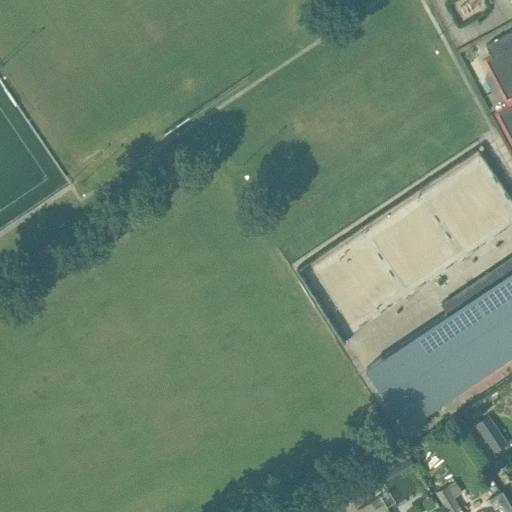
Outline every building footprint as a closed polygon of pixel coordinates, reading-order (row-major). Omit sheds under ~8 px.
[(511,30),(486,45),(491,55),(486,58),(507,97),(511,94),(511,104),(498,112),(511,138),(511,30)] [(447,313),(366,367),(406,427),(511,355),(511,269),(500,278),(495,269),(442,305),(447,313)] [(474,418),(483,414),(480,408),(471,413),(474,418)] [(494,451),(506,443),(494,424),(488,415),(476,423),(494,451)] [(405,449),(391,457),(399,472),(414,463),(405,449)] [(374,467),(360,475),(368,490),(383,481),(374,467)] [(437,492),(448,511),(449,511),(461,505),(456,497),(464,492),(456,480),(437,492)] [(489,498),(495,508),(487,511),(511,511),(511,506),(502,490),(489,498)] [(358,510),(358,511),(375,511),(370,503),(358,510)]
